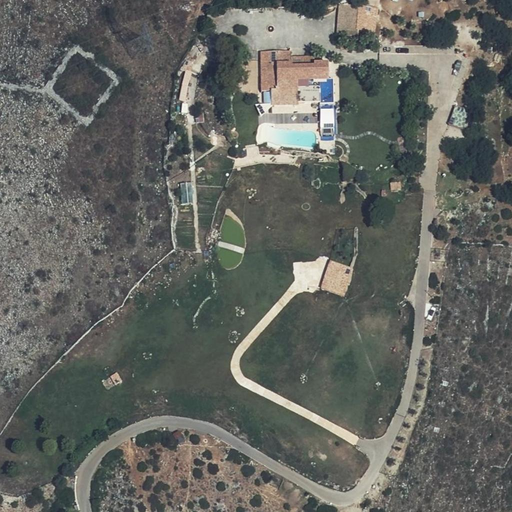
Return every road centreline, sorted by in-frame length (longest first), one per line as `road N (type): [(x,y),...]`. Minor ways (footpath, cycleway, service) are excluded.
road 1 (residential): [(86,511),(83,486),(100,452),(120,434),(172,420),(213,429),(328,496),(349,498),(363,487),(397,421),(420,294)]
road 2 (unknown): [(375,463),(236,367),(240,345),(306,270)]
